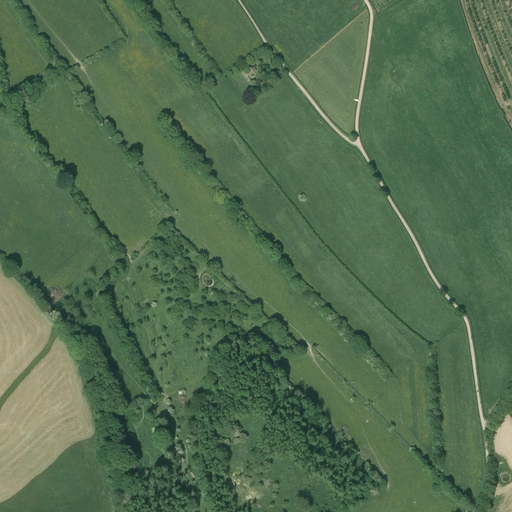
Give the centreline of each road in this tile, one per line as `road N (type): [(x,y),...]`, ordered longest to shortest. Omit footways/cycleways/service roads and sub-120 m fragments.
road 1 (track): [(484,425),(467,324),(358,146)]
road 2 (track): [(358,146),(326,120),(238,0)]
road 3 (track): [(358,146),(367,1)]
